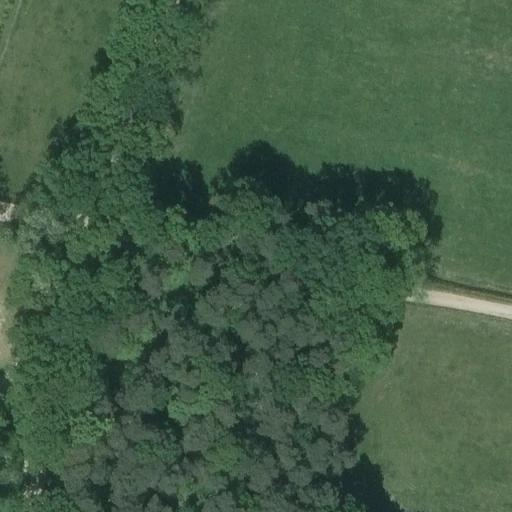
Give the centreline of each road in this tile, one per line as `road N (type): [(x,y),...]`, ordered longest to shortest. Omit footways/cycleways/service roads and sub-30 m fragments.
road 1 (track): [(511,319),(84,235)]
road 2 (track): [(84,235),(40,377),(38,511)]
road 3 (track): [(178,0),(84,235)]
